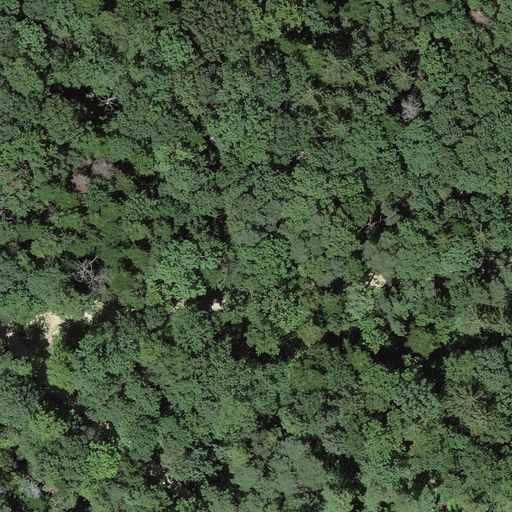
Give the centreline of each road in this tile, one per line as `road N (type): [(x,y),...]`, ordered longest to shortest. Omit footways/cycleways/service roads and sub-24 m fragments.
road 1 (track): [(511,266),(65,321),(20,349)]
road 2 (track): [(0,330),(82,413),(203,511)]
road 3 (track): [(270,511),(319,492),(393,480),(511,499)]
